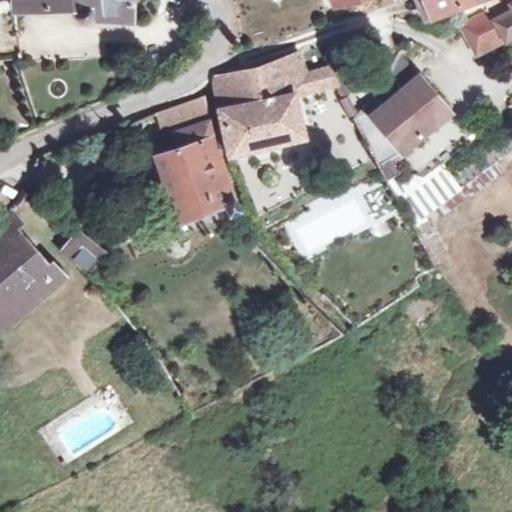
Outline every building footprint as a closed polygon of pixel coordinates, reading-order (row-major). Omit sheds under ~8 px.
[(0,0),(2,0),(3,11),(76,8),(75,16),(77,20),(78,23),(83,26),(87,26),(91,25),(94,21),(96,17),(97,14),(129,15),(132,0),(0,0)] [(360,0),(325,0),(329,10),(360,0)] [(417,0),(430,29),(436,26),(424,0),(417,0)] [(424,0),(436,26),(498,0),(424,0)] [(482,55),(506,44),(499,29),(493,17),(469,29),(482,55)] [(511,41),(511,22),(499,29),(506,44),(511,41)] [(386,184),(396,177),(399,174),(394,168),(402,162),(401,156),(399,153),(449,112),(404,49),(385,85),(357,121),(379,169),(386,184)] [(294,97),(339,85),(330,64),(308,71),(300,50),(278,58),(246,67),(216,76),(228,142),(230,155),(302,136),(294,97)] [(205,92),(152,111),(159,150),(178,218),(221,205),(227,217),(240,212),(219,152),(205,92)] [(410,187),(441,164),(493,127),(488,118),(405,178),(410,187)] [(73,149),(40,161),(53,196),(87,183),(73,149)] [(487,161),(435,200),(417,213),(423,223),(494,170),(487,161)] [(443,258),(423,223),(417,213),(435,200),(430,192),(449,177),(441,164),(410,187),(405,191),(396,177),(386,184),(405,218),(431,267),(443,258)] [(30,300),(64,269),(53,256),(43,264),(18,234),(29,219),(10,204),(4,211),(0,207),(0,323),(8,317),(30,300)] [(105,245),(80,227),(66,246),(90,265),(105,245)]
